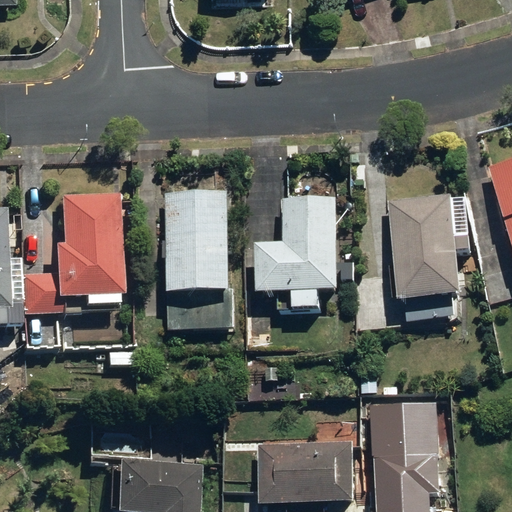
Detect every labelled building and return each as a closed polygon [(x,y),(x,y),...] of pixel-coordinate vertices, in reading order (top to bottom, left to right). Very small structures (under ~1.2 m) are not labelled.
[(0,0),(0,16),(11,16),(10,0),(0,0)] [(511,168),(486,175),(511,275),(511,168)] [(164,305),(166,305),(166,336),(233,336),(233,296),(223,296),(223,200),(164,200),(164,305)] [(391,312),(401,312),(402,329),(452,327),(451,310),(455,310),(450,201),(387,203),(387,212),(391,312)] [(18,277),(18,319),(17,355),(108,356),(108,372),(130,373),(130,319),(114,318),(115,205),(56,204),(56,252),(48,252),(48,278),(18,277)] [(281,255),(251,255),(251,306),(277,306),(277,319),(315,320),(315,305),(333,305),(334,206),(281,206),(281,255)] [(89,472),(110,473),(107,511),(195,511),(198,472),(170,470),(172,448),(150,446),(150,433),(91,430),(89,472)] [(351,511),(352,452),(342,452),(343,434),(295,433),(294,451),(256,451),(255,511),(351,511)] [(457,511),(457,462),(371,462),(371,511),(457,511)]
